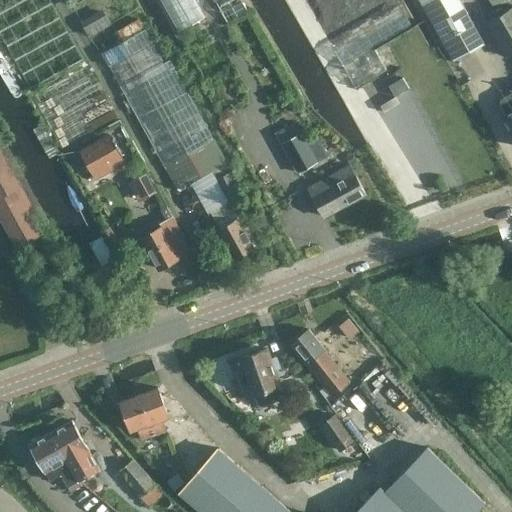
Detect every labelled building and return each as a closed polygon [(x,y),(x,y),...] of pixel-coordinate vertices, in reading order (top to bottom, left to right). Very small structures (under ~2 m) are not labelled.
[(162,0),(180,31),(207,15),(198,0),(162,0)] [(228,22),(247,11),(241,0),(217,0),(216,1),(228,22)] [(374,48),(412,26),(397,0),(304,0),(355,88),(387,70),(374,48)] [(417,0),(453,62),(485,44),(460,0),(417,0)] [(506,57),(511,54),(511,6),(486,21),(506,57)] [(89,36),(111,23),(102,8),(80,21),(89,36)] [(121,86),(164,62),(145,29),(102,53),(121,86)] [(177,191),(191,183),(212,172),(231,205),(247,197),(232,170),(213,137),(170,59),(164,62),(121,86),(164,165),(177,191)] [(511,92),(502,99),(501,99),(501,100),(500,101),(500,102),(500,103),(501,104),(507,115),(505,116),(511,129),(511,92)] [(62,123),(55,127),(64,143),(72,139),(62,123)] [(303,131),(282,142),(281,143),(298,173),(319,161),(303,131)] [(96,180),(126,162),(109,133),(79,151),(96,180)] [(37,227),(30,215),(34,213),(11,171),(5,165),(0,152),(0,208),(2,211),(4,214),(7,216),(10,219),(15,223),(21,227),(25,230),(28,232),(37,227)] [(349,163),(308,186),(324,216),(366,194),(349,163)] [(146,173),(129,183),(139,201),(157,191),(146,173)] [(160,268),(191,251),(167,206),(160,209),(167,219),(161,221),(162,224),(141,236),(160,268)] [(234,258),(254,247),(235,213),(217,223),(220,228),(218,229),(234,258)] [(257,235),(270,228),(264,217),(263,218),(261,213),(249,219),(252,224),(251,225),(257,235)] [(348,318),(339,326),(350,338),(358,330),(348,318)] [(289,344),(306,365),(332,397),(350,382),(325,351),(325,350),(308,330),(289,344)] [(252,397),(279,387),(264,348),(241,357),(246,370),(238,373),(244,390),(249,388),(252,397)] [(120,401),(131,431),(138,429),(142,440),(167,432),(163,420),(169,418),(158,387),(120,401)] [(340,452),(354,441),(334,413),(320,424),(340,452)] [(72,421),(51,432),(67,461),(78,481),(99,469),(72,421)] [(78,481),(67,461),(51,432),(30,444),(51,480),(61,474),(68,487),(78,481)] [(179,492),(202,511),(475,511),(485,502),(428,447),(385,491),(380,485),(354,511),(291,511),(217,448),(179,492)] [(141,497),(156,484),(133,458),(118,471),(141,497)]
